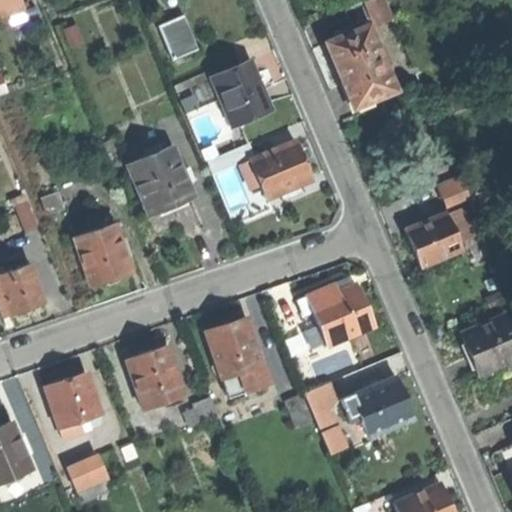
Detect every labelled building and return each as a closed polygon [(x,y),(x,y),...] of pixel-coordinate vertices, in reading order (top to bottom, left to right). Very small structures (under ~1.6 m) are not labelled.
[(7,0),(0,0),(0,8),(9,5),(7,0)] [(361,20),(377,14),(371,0),(363,0),(355,3),(361,20)] [(371,0),(377,14),(380,22),(395,17),(388,0),(371,0)] [(175,58),(199,48),(184,15),(161,24),(175,58)] [(337,30),(340,36),(359,28),(357,22),(337,30)] [(343,75),(356,106),(397,89),(370,24),(359,28),(340,36),(329,41),(343,75)] [(235,124),(275,107),(263,79),(253,57),(220,72),(214,74),(223,96),(235,124)] [(189,111),(223,96),(214,74),(220,72),(217,65),(177,83),(189,111)] [(452,88),(460,107),(477,100),(470,81),(452,88)] [(257,154),(253,156),(254,159),(263,181),(269,195),(314,176),(306,156),(298,138),(257,154)] [(214,172),(253,156),(257,154),(252,140),(208,158),(214,172)] [(132,163),(153,213),(175,204),(197,195),(176,145),(132,163)] [(253,185),(263,181),(254,159),(244,163),(253,185)] [(440,169),(444,179),(461,173),(457,162),(440,169)] [(466,188),(475,201),(493,178),(483,169),(466,188)] [(437,182),(443,197),(466,188),(461,173),(444,179),(437,182)] [(16,203),(27,231),(40,226),(29,198),(16,203)] [(463,205),(448,211),(458,238),(473,232),(463,205)] [(414,245),(421,262),(461,247),(458,238),(448,211),(407,226),(414,245)] [(78,233),(94,283),(114,277),(134,270),(117,220),(78,233)] [(0,273),(0,275),(13,312),(30,306),(46,300),(32,261),(0,273)] [(299,297),(305,312),(313,308),(319,323),(327,342),(328,344),(376,325),(367,302),(358,281),(340,288),(337,281),(299,297)] [(471,355),(478,372),(508,361),(511,369),(511,368),(511,326),(507,315),(463,332),(471,355)] [(228,323),(210,329),(225,376),(242,370),(263,363),(265,362),(250,316),(228,323)] [(312,348),(327,342),(319,323),(304,329),(312,348)] [(150,350),(131,356),(148,407),(189,394),(172,343),(150,350)] [(267,376),(263,363),(242,370),(247,383),(267,376)] [(64,378),(48,383),(62,425),(82,418),(102,411),(88,369),(64,378)] [(366,422),(371,434),(415,416),(407,396),(399,377),(355,394),(366,422)] [(308,390),(314,404),(338,395),(333,382),(308,390)] [(288,400),(298,427),(315,421),(304,394),(288,400)] [(355,426),(366,422),(355,394),(344,398),(355,426)] [(192,424),(222,413),(216,397),(198,404),(199,407),(187,411),(192,424)] [(222,413),(227,427),(254,417),(250,404),(222,413)] [(331,405),(316,411),(333,451),(348,445),(331,405)] [(260,432),(254,417),(227,427),(232,441),(260,432)] [(86,429),(82,418),(62,425),(66,436),(86,429)] [(0,482),(35,468),(15,420),(0,425),(0,482)] [(70,466),(80,489),(110,477),(100,453),(70,466)] [(398,502),(401,511),(454,511),(451,502),(443,483),(398,502)]
